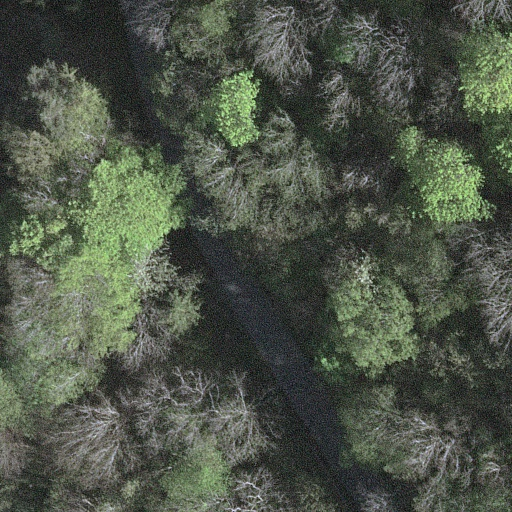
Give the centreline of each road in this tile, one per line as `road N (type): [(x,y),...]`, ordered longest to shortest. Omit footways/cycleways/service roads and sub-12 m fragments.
road 1 (unclassified): [(374,511),(214,243),(167,125),(137,0)]
road 2 (track): [(0,62),(172,266),(236,316),(251,312)]
